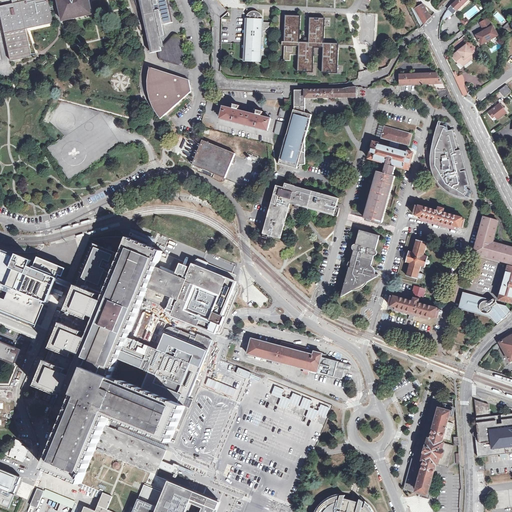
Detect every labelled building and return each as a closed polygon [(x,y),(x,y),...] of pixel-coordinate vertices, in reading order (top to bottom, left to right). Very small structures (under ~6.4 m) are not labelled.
[(26,29),(53,23),(47,0),(28,0),(26,1),(22,1),(12,4),(0,6),(0,15),(10,62),(32,57),(26,29)] [(57,0),(63,21),(93,14),(89,0),(57,0)] [(134,0),(146,34),(147,34),(153,32),(157,45),(160,44),(161,45),(158,49),(157,49),(157,51),(158,58),(159,59),(163,60),(164,62),(167,62),(167,61),(179,65),(181,64),(182,62),(183,58),(184,54),(183,50),(183,47),(181,42),(177,36),(176,34),(173,34),(168,39),(166,32),(169,31),(166,21),(168,21),(169,23),(176,21),(169,0),(134,0)] [(457,0),(456,1),(449,7),(447,10),(446,11),(444,14),(443,17),(442,18),(445,19),(446,16),(448,17),(453,13),(453,14),(467,0),(457,0)] [(429,14),(428,14),(423,4),(414,9),(421,19),(429,14)] [(262,22),(262,19),(259,19),(259,16),(262,17),(262,16),(262,15),(261,14),(260,13),(259,12),(258,11),(257,11),(256,11),(255,10),(254,10),(253,11),(252,11),(251,11),(250,12),(249,13),(248,13),(248,14),(247,15),(247,16),(250,16),(250,18),(247,18),(247,22),(245,21),(245,30),(246,30),(245,36),(244,36),(244,44),(244,45),(246,45),(245,50),(244,50),(243,59),(246,59),(246,61),(259,61),(259,59),(261,60),(262,51),(260,51),(260,45),(262,46),(262,37),(261,36),(261,30),(265,31),(273,23),(263,22),(262,22)] [(300,42),(301,16),(286,15),(284,60),(290,60),(290,55),(298,55),(297,72),(303,72),(304,70),(307,70),(307,72),(313,72),(314,47),(323,48),(322,73),(328,73),(328,71),(331,71),(331,73),(337,74),(338,44),(323,43),(324,18),(319,18),(319,20),(316,19),(316,18),(309,17),(308,42),(300,42)] [(459,20),(464,25),(468,22),(464,16),(459,20)] [(482,31),(476,35),(481,44),(498,35),(492,26),(491,26),(487,18),(480,22),(483,29),(484,30),(482,31)] [(337,36),(336,39),(387,41),(387,27),(369,26),(369,23),(356,22),(356,25),(337,24),(337,27),(330,27),(330,36),(337,36)] [(510,35),(511,32),(511,29),(507,24),(503,28),(510,35)] [(157,45),(153,32),(147,34),(151,52),(157,51),(157,49),(158,49),(161,45),(160,44),(157,45)] [(498,44),(489,48),(491,52),(500,48),(498,44)] [(475,56),(466,45),(454,54),(453,57),(458,62),(461,63),(463,65),(475,56)] [(150,77),(149,81),(151,81),(153,82),(154,86),(154,91),(155,96),(157,101),(159,105),(155,107),(160,115),(159,117),(159,118),(164,114),(165,114),(177,103),(185,95),(191,90),(188,79),(149,65),(148,66),(152,68),(150,73),(150,77)] [(447,94),(437,74),(400,75),(400,85),(428,84),(429,88),(435,88),(440,98),(447,94)] [(151,81),(149,81),(149,84),(150,90),(150,93),(151,97),(153,101),(154,104),(155,107),(157,106),(159,105),(157,101),(155,96),(154,91),(154,86),(153,82),(151,81)] [(506,85),(500,90),(505,96),(511,91),(506,85)] [(305,91),(305,98),(356,97),(357,88),(348,88),(343,90),(305,91)] [(288,167),(289,167),(297,169),(298,165),(305,165),(305,136),(306,136),(312,115),(307,114),(305,114),(305,103),(303,103),(303,99),(305,99),(305,98),(305,91),(294,91),(294,110),(294,119),(291,118),(286,139),(282,156),(279,164),(288,167)] [(216,101),(208,98),(204,112),(212,114),(216,101)] [(507,112),(500,103),(488,112),(492,118),(495,116),(497,120),(507,112)] [(270,119),(260,116),(261,115),(256,114),(256,115),(237,110),(238,109),(234,108),(233,109),(223,107),(220,118),(267,131),(270,119)] [(288,110),(280,108),(278,116),(287,119),(288,110)] [(286,123),(278,121),(274,133),(283,135),(286,123)] [(439,121),(438,125),(445,126),(445,129),(447,130),(448,123),(439,121)] [(460,197),(464,198),(468,192),(466,191),(467,189),(465,188),(465,186),(469,185),(466,171),(463,171),(463,170),(466,169),(461,150),(458,151),(457,149),(460,148),(455,129),(447,131),(447,130),(445,129),(445,126),(438,125),(436,130),(433,141),(432,147),(431,156),(431,162),(431,165),(432,170),(433,172),(433,174),(435,177),(436,179),(437,181),(438,182),(442,187),(445,189),(447,191),(450,193),(452,194),(457,196),(460,197)] [(412,135),(385,127),(381,137),(381,138),(392,141),(392,142),(391,142),(390,145),(390,146),(390,148),(379,145),(379,144),(373,142),(369,159),(386,164),(386,165),(384,173),(377,172),(366,211),(364,218),(382,223),(393,184),(395,177),(393,176),(395,168),(391,167),(392,165),(409,170),(414,153),(409,152),(409,153),(397,150),(398,148),(399,148),(400,143),(409,146),(412,135)] [(197,168),(224,178),(234,153),(201,140),(192,163),(191,165),(193,166),(197,168)] [(56,142),(47,147),(69,179),(84,168),(69,146),(62,151),(56,142)] [(260,171),(257,169),(252,181),(256,182),(260,171)] [(296,186),(295,185),(290,184),(285,183),(284,187),(276,185),(271,202),(265,225),(263,233),(280,238),(284,224),(285,221),(290,204),(294,205),(297,206),(299,206),(311,210),(334,216),(336,209),(339,198),(300,187),(295,186),(296,186)] [(248,188),(242,185),(238,193),(245,196),(248,188)] [(473,192),(467,189),(466,191),(468,192),(464,198),(470,197),(473,192)] [(421,218),(455,227),(459,228),(460,228),(463,228),(465,219),(462,219),(463,218),(443,213),(445,207),(439,205),(438,211),(419,206),(416,206),(414,214),(414,215),(416,215),(416,216),(421,218)] [(455,227),(421,218),(420,221),(454,230),(455,227)] [(511,248),(492,243),(498,222),(483,218),(473,254),(511,265),(511,268),(507,267),(498,300),(511,304),(511,302),(511,248)] [(372,280),(374,275),(368,273),(370,269),(371,269),(380,236),(374,234),(362,231),(342,296),(350,292),(372,280)] [(106,238),(102,239),(100,239),(97,240),(95,240),(107,245),(106,249),(96,245),(80,285),(78,290),(58,342),(54,351),(51,358),(40,388),(61,396),(62,392),(68,394),(79,398),(50,471),(87,485),(100,452),(105,438),(110,425),(113,417),(122,421),(122,420),(174,440),(188,406),(207,357),(210,349),(214,339),(199,333),(198,336),(171,325),(170,325),(169,326),(168,326),(168,327),(167,327),(167,328),(166,331),(167,332),(160,350),(154,347),(157,339),(153,337),(136,330),(133,329),(145,299),(172,310),(173,309),(174,309),(175,309),(176,308),(179,300),(180,301),(176,311),(174,316),(216,332),(221,323),(223,324),(226,315),(224,314),(237,280),(207,268),(208,267),(209,262),(199,258),(197,265),(194,264),(188,279),(158,267),(163,252),(150,246),(148,246),(130,239),(128,243),(122,241),(124,237),(119,237),(118,237),(116,237),(114,237),(112,238),(110,238),(109,238),(106,238)] [(427,264),(428,264),(429,264),(430,264),(430,263),(430,262),(430,261),(429,261),(429,260),(428,260),(427,260),(428,259),(428,257),(424,255),(427,243),(417,239),(413,253),(409,251),(406,262),(410,263),(407,277),(416,279),(417,279),(418,279),(422,280),(423,275),(419,273),(421,266),(425,268),(426,264),(427,264)] [(28,260),(0,248),(0,312),(43,330),(52,308),(50,307),(51,305),(55,307),(64,285),(66,280),(67,277),(71,279),(72,276),(74,270),(46,259),(44,265),(28,258),(28,260)] [(72,282),(66,280),(64,285),(70,287),(78,290),(80,285),(72,282)] [(414,286),(411,295),(414,296),(413,301),(407,300),(394,296),(394,297),(391,296),(390,301),(389,305),(391,306),(391,307),(395,308),(395,311),(406,314),(405,318),(404,319),(413,321),(414,316),(429,320),(430,317),(435,319),(435,318),(437,319),(440,310),(437,309),(438,308),(422,304),(418,303),(419,298),(422,299),(425,289),(414,286)] [(483,301),(462,295),(461,298),(463,299),(461,308),(472,311),(473,311),(479,313),(481,312),(482,313),(484,314),(486,314),(488,314),(497,324),(506,317),(510,312),(506,307),(503,306),(500,308),(497,304),(495,306),(493,304),(495,303),(495,302),(496,302),(496,301),(495,301),(495,300),(494,300),(494,299),(493,299),(492,300),(489,302),(487,301),(488,300),(484,298),(483,301)] [(136,330),(153,337),(157,326),(160,327),(161,324),(162,322),(142,314),(136,330)] [(511,334),(499,342),(510,362),(511,361),(511,334)] [(250,347),(247,354),(267,360),(266,362),(272,363),(273,361),(304,369),(303,372),(309,373),(310,371),(342,379),(345,370),(337,368),(338,362),(325,358),(321,357),(322,354),(281,343),(281,346),(252,339),(250,347)] [(0,358),(16,365),(22,351),(18,349),(0,341),(0,358)] [(22,351),(16,365),(8,383),(12,388),(16,375),(22,367),(32,343),(26,341),(22,351)] [(288,511),(289,511),(290,508),(291,505),(293,500),(312,453),(314,450),(331,406),(265,380),(217,360),(183,448),(178,461),(210,473),(214,475),(213,478),(241,488),(238,495),(236,500),(230,511),(288,511)] [(351,365),(338,362),(337,368),(345,370),(349,371),(351,365)] [(12,388),(8,383),(0,383),(0,393),(3,394),(3,388),(10,388),(12,388)] [(433,397),(421,440),(422,440),(421,444),(416,442),(402,489),(401,491),(402,491),(417,496),(418,492),(427,495),(428,490),(429,490),(436,466),(448,470),(454,447),(444,444),(444,443),(442,443),(443,439),(449,441),(454,425),(447,423),(449,418),(448,418),(449,413),(448,412),(451,402),(433,397)] [(484,408),(483,402),(475,400),(476,417),(490,415),(489,408),(484,408)] [(511,412),(490,415),(476,417),(478,432),(478,431),(477,431),(476,430),(475,430),(474,430),(473,431),(472,432),(473,434),(473,435),(474,435),(475,436),(476,447),(477,455),(479,455),(484,454),(499,453),(503,452),(507,452),(511,451),(511,412)] [(119,511),(134,511),(140,498),(150,473),(151,470),(161,474),(164,466),(166,463),(167,459),(171,448),(163,445),(149,440),(129,432),(120,428),(115,427),(110,425),(105,438),(100,452),(87,485),(98,489),(104,492),(120,498),(115,510),(119,511)] [(22,439),(16,436),(7,455),(14,458),(22,439)] [(40,446),(27,439),(23,446),(37,453),(40,446)] [(169,459),(167,459),(166,463),(164,466),(177,471),(182,473),(185,467),(185,466),(180,464),(179,463),(169,459)] [(0,501),(10,505),(15,492),(16,491),(11,489),(11,487),(14,489),(20,475),(0,467),(0,501)] [(194,494),(169,483),(167,488),(160,505),(156,511),(216,511),(220,504),(194,494)] [(97,492),(98,489),(87,485),(85,490),(96,494),(97,492)] [(43,491),(36,488),(29,505),(36,508),(43,491)] [(73,507),(75,500),(47,491),(45,497),(73,507)] [(120,498),(104,492),(98,508),(86,504),(82,511),(119,511),(115,510),(120,498)] [(343,501),(344,498),(345,495),(343,495),(340,495),(339,500),(337,499),(338,497),(335,498),(332,499),(330,500),(327,502),(325,504),(323,506),(321,508),(319,510),(318,511),(370,511),(368,508),(367,506),(364,504),(364,507),(362,506),(364,501),(362,500),(360,499),(359,501),(358,505),(343,501)] [(156,511),(160,505),(140,498),(134,511),(156,511)]
